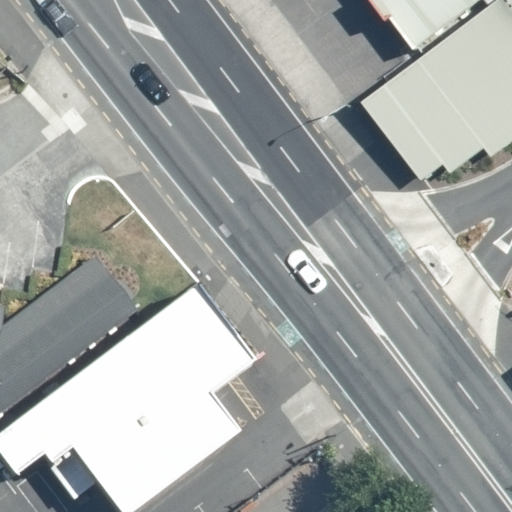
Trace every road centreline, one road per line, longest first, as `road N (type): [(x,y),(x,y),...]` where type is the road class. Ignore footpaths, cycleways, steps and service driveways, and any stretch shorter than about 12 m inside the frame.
road 1 (secondary): [(467,511),(68,0)]
road 2 (secondary): [(171,0),(511,452)]
